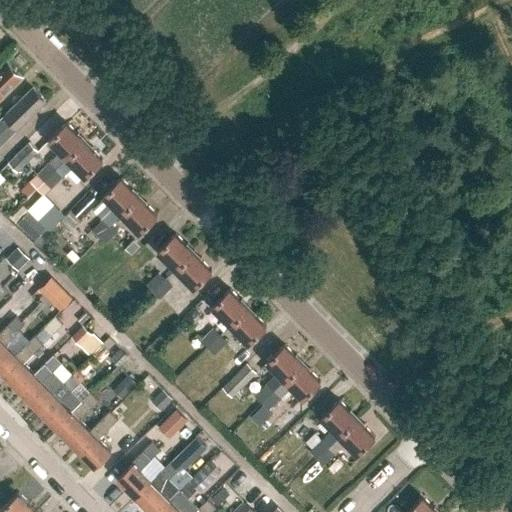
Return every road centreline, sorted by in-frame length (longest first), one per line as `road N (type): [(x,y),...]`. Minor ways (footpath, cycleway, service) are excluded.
road 1 (residential): [(423,438),(0,8)]
road 2 (unknown): [(0,214),(304,511)]
road 3 (residential): [(92,511),(0,417)]
